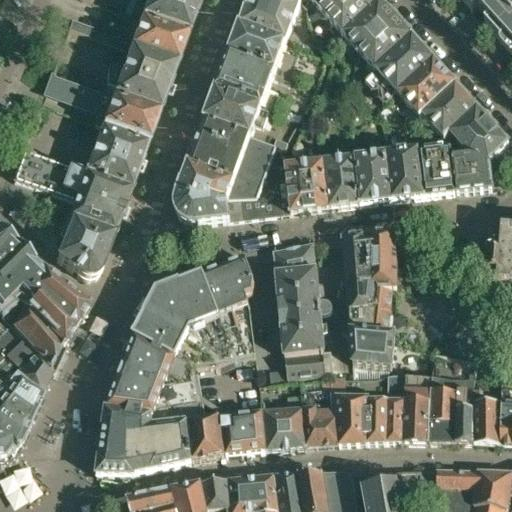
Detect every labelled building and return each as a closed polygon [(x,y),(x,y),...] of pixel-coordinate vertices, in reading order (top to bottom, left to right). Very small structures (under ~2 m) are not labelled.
[(186,40),(201,0),(136,0),(129,21),(140,25),(186,40)] [(284,0),(251,0),(240,32),(285,50),(301,6),(299,6),(284,0)] [(315,8),(324,18),(343,40),(380,6),(374,0),(317,0),(312,5),(315,8)] [(511,0),(458,0),(511,59),(511,0)] [(343,40),(376,76),(413,42),(406,35),(380,6),(343,40)] [(93,31),(73,23),(69,34),(90,42),(93,31)] [(186,40),(140,25),(129,55),(175,70),(186,40)] [(275,77),(285,50),(240,32),(229,60),(275,77)] [(388,108),(398,100),(398,99),(434,66),(413,42),(376,76),(377,76),(367,85),(366,89),(372,96),(375,96),(375,99),(375,102),(377,103),(379,103),(383,108),(388,108)] [(107,88),(116,92),(113,101),(158,117),(165,99),(166,99),(169,90),(168,90),(175,70),(129,55),(123,73),(112,69),(108,69),(107,88)] [(229,60),(217,95),(262,113),(275,77),(229,60)] [(419,123),(422,120),(456,90),(434,66),(398,99),(398,100),(419,123)] [(46,96),(45,98),(91,114),(92,111),(99,112),(93,129),(101,132),(147,148),(158,117),(113,101),(112,102),(78,89),(53,80),(52,80),(46,96)] [(444,145),(450,139),(477,114),(468,103),(456,90),(422,120),(444,145)] [(270,116),(262,113),(217,95),(206,125),(251,143),(255,131),(264,134),(270,116)] [(348,109),(356,112),(361,107),(359,99),(352,97),(346,102),(348,109)] [(351,125),(350,115),(337,110),(340,127),(351,125)] [(450,139),(466,157),(469,160),(489,166),(509,149),(477,113),(477,114),(450,139)] [(206,125),(190,170),(235,187),(275,189),(287,188),(285,170),(286,170),(286,168),(287,157),(273,151),(251,143),(206,125)] [(101,132),(84,178),(130,195),(136,176),(137,176),(141,166),(140,166),(147,148),(101,132)] [(424,203),(456,199),(451,162),(453,162),(452,155),(445,155),(444,152),(425,154),(426,158),(420,158),(419,158),(424,203)] [(419,155),(387,158),(392,207),(424,203),(419,158),(420,158),(419,155)] [(22,162),(13,185),(74,207),(67,225),(70,226),(112,242),(119,223),(120,223),(124,213),(123,213),(130,195),(84,178),(24,156),(22,162)] [(361,211),(392,207),(387,158),(355,162),(361,211)] [(456,200),(493,195),(489,166),(469,160),(453,162),(451,162),(456,199),(456,200)] [(330,215),(361,211),(355,162),(324,166),(330,215)] [(295,219),(330,215),(324,166),(290,169),(295,219)] [(287,188),(275,189),(235,187),(190,170),(183,190),(182,189),(178,200),(176,207),(175,209),(176,214),(177,219),(181,225),(184,228),(187,230),(190,231),(194,231),(200,232),(231,228),(231,227),(291,220),(287,188)] [(10,220),(29,238),(36,215),(15,206),(10,220)] [(56,265),(82,284),(84,285),(88,285),(90,285),(98,281),(99,279),(112,242),(70,226),(56,265)] [(511,292),(511,232),(498,231),(495,258),(489,257),(487,277),(494,277),(493,288),(509,289),(511,292)] [(60,353),(86,312),(41,276),(24,258),(0,235),(0,319),(2,317),(11,308),(16,313),(22,320),(42,338),(63,358),(64,355),(60,353)] [(397,295),(397,238),(365,239),(343,244),(350,317),(352,336),(354,370),(391,375),(396,342),(386,341),(389,320),(392,295),(397,295)] [(288,385),(302,383),(335,379),(332,356),(325,357),(322,325),(326,324),(328,324),(330,323),(331,322),(333,320),(333,319),(333,318),(334,317),(334,316),(333,315),(333,313),(333,312),(331,311),(329,309),(328,309),(326,308),(325,308),(320,309),(316,275),(313,250),(276,258),(277,279),(285,363),(286,362),(287,373),(288,385)] [(245,263),(200,281),(232,368),(257,365),(250,316),(246,302),(252,299),(253,288),(245,263)] [(197,372),(232,368),(200,281),(181,289),(181,288),(158,297),(135,341),(137,342),(197,372)] [(2,317),(0,319),(0,325),(10,337),(23,350),(37,365),(51,379),(53,380),(63,358),(42,338),(22,320),(16,313),(11,308),(2,317)] [(409,322),(389,320),(386,341),(396,342),(406,343),(417,352),(420,348),(422,333),(409,322)] [(0,344),(10,337),(0,325),(0,344)] [(0,369),(7,364),(23,350),(10,337),(0,344),(0,369)] [(108,415),(152,422),(204,413),(197,372),(137,342),(108,415)] [(0,399),(6,393),(16,384),(21,380),(37,365),(23,350),(7,364),(0,369),(0,399)] [(458,363),(436,359),(434,383),(432,383),(431,396),(428,449),(432,449),(454,449),(458,363)] [(476,366),(473,365),(458,363),(454,449),(459,449),(472,449),(474,394),(475,394),(476,366)] [(40,402),(51,379),(37,365),(21,380),(16,384),(26,395),(42,403),(40,402)] [(287,373),(270,375),(270,376),(270,384),(271,386),(288,385),(287,373)] [(388,406),(387,409),(385,450),(401,449),(402,411),(406,411),(406,406),(408,382),(406,381),(389,382),(388,406)] [(407,448),(428,449),(431,396),(432,383),(408,382),(406,406),(406,411),(402,411),(401,449),(407,448)] [(346,383),(333,384),(332,384),(336,452),(368,451),(385,450),(387,409),(388,406),(369,406),(369,403),(346,402),(346,383)] [(13,459),(19,451),(42,403),(26,395),(16,384),(6,393),(0,399),(0,465),(2,465),(5,463),(7,463),(8,462),(11,461),(13,459)] [(318,453),(336,452),(332,384),(322,384),(322,385),(313,386),(314,399),(318,453)] [(306,454),(318,453),(314,399),(313,386),(302,387),(303,402),(303,416),(306,454)] [(488,450),(501,451),(501,408),(488,408),(483,408),(483,394),(475,394),(474,394),(472,449),(488,450)] [(286,403),(286,417),(278,417),(278,413),(269,414),(269,400),(264,400),(265,418),(263,418),(263,420),(262,420),(263,456),(306,454),(303,416),(303,402),(286,403)] [(511,408),(505,408),(501,408),(501,451),(511,451),(511,408)] [(152,422),(108,415),(106,414),(103,432),(104,432),(100,464),(99,464),(96,481),(126,482),(135,482),(135,481),(190,468),(185,426),(190,426),(190,428),(206,425),(204,413),(152,422)] [(225,460),(241,458),(248,457),(263,456),(262,420),(222,424),(225,460)] [(222,424),(206,425),(190,428),(190,426),(185,426),(190,468),(224,460),(225,460),(222,424)] [(369,494),(362,495),(365,511),(419,511),(420,478),(401,479),(403,488),(369,494)] [(420,478),(419,511),(507,511),(511,484),(511,480),(437,479),(420,478)] [(328,511),(324,479),(299,480),(303,511),(328,511)] [(355,511),(350,479),(324,479),(328,511),(355,511)] [(297,480),(276,482),(279,511),(303,511),(299,480),(297,480)] [(279,511),(276,482),(228,487),(229,511),(279,511)] [(202,489),(198,490),(202,511),(229,511),(228,487),(202,489)] [(173,495),(177,511),(202,511),(198,490),(173,495)] [(127,507),(119,509),(120,511),(177,511),(173,495),(171,495),(171,496),(127,506),(127,507)]
